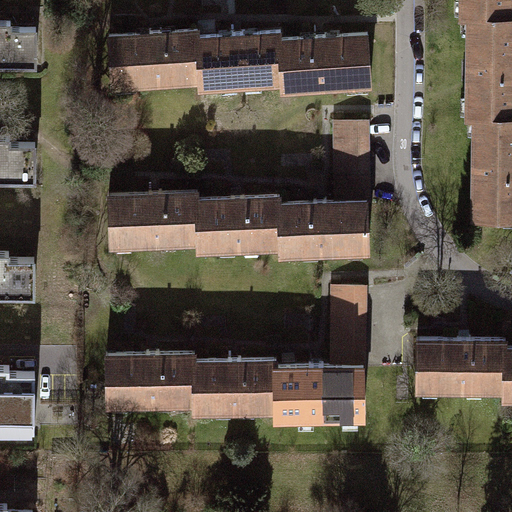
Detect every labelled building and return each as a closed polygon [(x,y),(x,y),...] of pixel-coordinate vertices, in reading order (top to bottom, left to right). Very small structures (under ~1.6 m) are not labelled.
[(467,14),(507,15),(507,0),(457,0),(457,14),(467,14)] [(511,15),(507,15),(467,14),(465,113),(472,113),(511,114),(511,15)] [(0,61),(36,60),(35,26),(9,27),(9,21),(0,20),(0,61)] [(195,77),(193,35),(192,30),(104,35),(107,83),(195,77)] [(277,78),(275,37),(274,30),(193,35),(195,77),(196,83),(277,78)] [(275,37),(277,78),(278,87),(365,81),(362,31),(275,37)] [(511,114),(472,113),(470,214),(511,215),(511,114)] [(333,198),(363,198),(361,119),(331,120),(333,193),(333,198)] [(0,175),(35,176),(35,141),(10,141),(10,135),(0,135),(0,175)] [(194,238),(193,195),(193,189),(105,191),(106,240),(194,238)] [(276,242),(275,200),(275,193),(193,195),(194,238),(194,244),(276,242)] [(363,198),(333,198),(275,200),(276,242),(276,248),(364,246),(363,198)] [(0,292),(34,292),(34,257),(9,257),(9,251),(0,250),(0,292)] [(330,363),(360,363),(359,285),(329,285),(330,363)] [(499,385),(500,344),(500,337),(464,336),(414,335),(413,383),(499,385)] [(511,344),(500,344),(499,385),(498,392),(511,391),(511,344)] [(191,397),(191,358),(191,349),(153,349),(101,350),(101,398),(191,397)] [(273,405),(272,363),(272,357),(235,357),(191,358),(191,397),(191,406),(273,405)] [(360,363),(330,363),(272,363),(273,405),(273,412),(361,411),(360,363)] [(0,427),(34,428),(34,371),(9,371),(9,365),(0,364),(0,427)]
